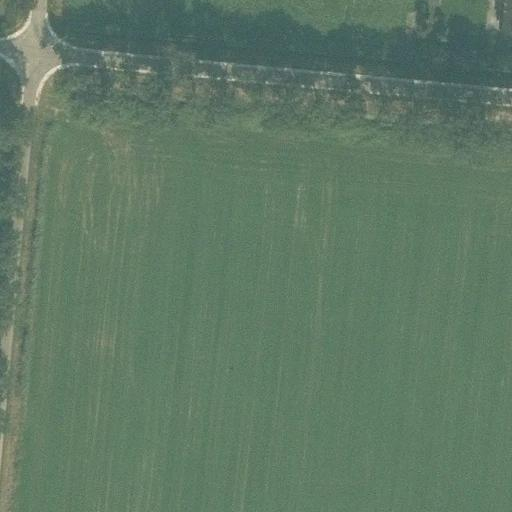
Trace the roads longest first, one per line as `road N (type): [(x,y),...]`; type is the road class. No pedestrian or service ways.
road 1 (unclassified): [(511,101),(31,56)]
road 2 (unclassified): [(0,385),(31,56)]
